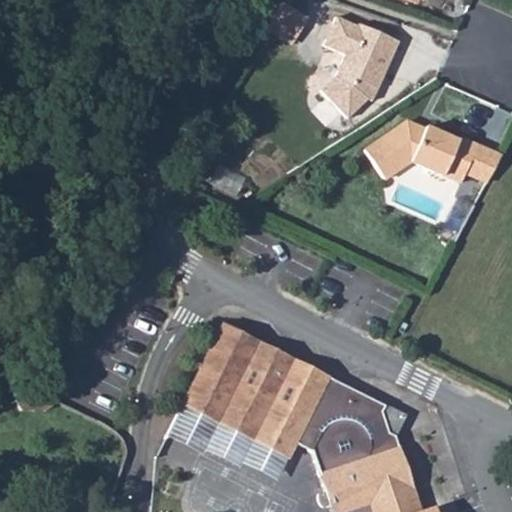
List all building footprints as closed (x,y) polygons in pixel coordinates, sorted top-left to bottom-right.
[(282,2),(265,30),(289,44),(306,16),(282,2)] [(320,91),(347,119),(367,100),(372,88),(377,90),(397,43),(358,25),(357,28),(335,18),(322,47),(344,56),(334,77),(320,91)] [(416,128),(405,123),(364,151),(383,180),(409,162),(442,177),(443,176),(460,183),(464,174),(486,184),(500,158),(458,139),(456,142),(424,128),(422,132),(416,129),(416,128)] [(181,406),(287,459),(294,445),(311,453),(324,492),(325,493),(332,491),(336,502),(329,505),(331,511),(432,511),(432,510),(425,511),(418,511),(393,437),(387,434),(380,413),(383,407),(221,326),(181,406)] [(45,411),(51,408),(54,402),(33,391),(14,402),(20,411),(45,411)] [(276,482),(287,459),(181,406),(165,438),(201,456),(203,451),(238,469),(240,464),(276,482)] [(404,417),(383,407),(380,413),(387,434),(393,437),(404,417)] [(332,491),(325,493),(324,492),(317,495),(316,498),(317,501),(318,504),(320,506),(321,508),(329,505),(336,502),(332,491)]
